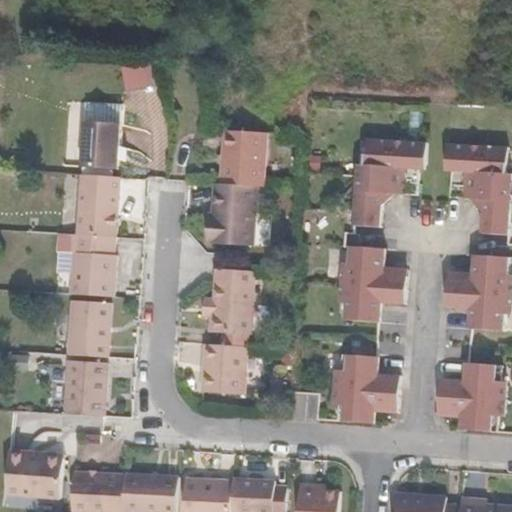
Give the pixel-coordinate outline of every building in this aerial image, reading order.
[(151,59),(122,62),(125,89),(153,86),(151,59)] [(119,169),(122,124),(86,122),(83,166),(119,169)] [(265,187),(268,133),(256,133),(226,131),(223,184),(259,186),(265,187)] [(430,143),(368,139),(367,155),(366,167),(361,166),(356,226),(384,228),(385,207),(397,195),(406,196),(419,196),(421,171),(428,171),(430,143)] [(511,174),(510,174),(511,148),(448,144),(446,172),(454,173),(452,198),(464,199),(473,200),(485,213),(483,234),(511,237),(511,234),(511,174)] [(117,237),(121,178),(83,175),(80,235),(115,237),(117,237)] [(255,247),(259,186),(223,184),(216,184),(214,213),(213,214),(213,222),(209,221),(208,244),(255,247)] [(74,295),(116,297),(119,256),(114,256),(115,237),(80,235),(62,234),(61,252),(76,253),(76,260),(74,295)] [(344,264),(343,284),(409,289),(410,277),(386,275),(387,267),(382,262),(383,249),(351,247),(349,264),(344,264)] [(450,279),(449,290),(511,294),(511,275),(511,266),(511,257),(481,256),(480,268),(474,273),(474,280),(450,279)] [(386,275),(410,277),(410,269),(387,267),(386,275)] [(249,347),(251,348),(255,272),(217,269),(216,284),(215,300),(215,303),(219,308),(211,316),(210,333),(227,334),(226,346),(249,347)] [(451,271),(450,279),(474,280),(474,273),(451,271)] [(409,289),(343,284),(341,304),(347,304),(346,321),(379,323),(380,309),(385,304),(407,306),(409,289)] [(511,294),(449,290),(448,309),(472,311),(476,316),(475,330),(507,332),(508,315),(511,315),(511,294)] [(215,303),(215,300),(205,300),(204,315),(211,316),(219,308),(215,303)] [(73,355),(110,357),(113,304),(74,302),(71,342),(73,342),(73,355)] [(226,346),(207,345),(204,393),(247,396),(249,347),(226,346)] [(346,407),(345,422),(373,424),(374,413),(379,413),(401,415),(402,395),(403,376),(381,374),(377,369),(377,358),(349,355),(348,372),(343,372),(337,371),(335,406),(341,407),(346,407)] [(67,415),(106,417),(109,363),(69,362),(67,415)] [(496,417),(501,417),(508,418),(510,383),(503,382),(498,382),(500,366),(472,364),(471,376),(466,380),(443,378),(440,417),(457,418),(462,419),(461,430),(494,433),(496,417)] [(12,452),(8,495),(63,500),(67,460),(30,457),(30,453),(12,452)] [(125,511),(127,476),(76,473),(74,511),(125,511)] [(125,511),(179,511),(181,478),(127,475),(127,476),(125,511)] [(235,482),(233,511),(275,511),(277,482),(235,479),(235,482)] [(186,511),(233,511),(235,482),(188,480),(186,511)] [(321,491),(321,486),(302,485),(300,511),(341,511),(343,492),(327,491),(321,491)] [(462,511),(463,506),(448,505),(448,498),(397,494),(395,511),(462,511)] [(462,511),(511,511),(511,506),(494,505),(486,505),(486,500),(464,498),(463,506),(462,511)]
